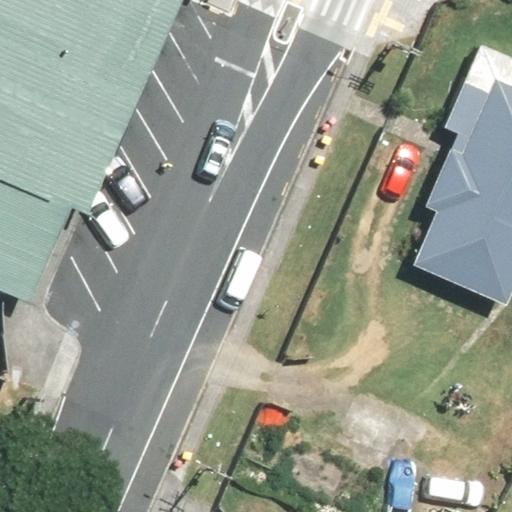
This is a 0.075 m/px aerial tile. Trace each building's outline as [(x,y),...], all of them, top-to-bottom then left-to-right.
[(0,0),(0,287),(124,0),(0,0)] [(511,70),(463,50),(433,122),(424,118),(399,179),(409,183),(386,239),(483,278),(506,222),(511,224),(511,70)] [(418,415),(358,390),(341,433),(401,457),(418,415)] [(352,511),(376,460),(292,422),(265,484),(327,511),(352,511)] [(478,511),(490,483),(433,463),(415,511),(478,511)]
